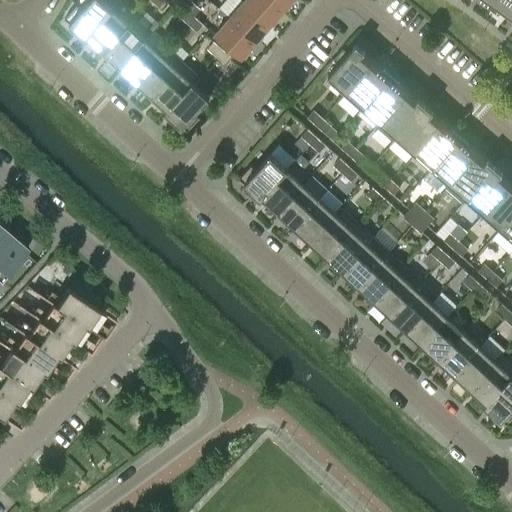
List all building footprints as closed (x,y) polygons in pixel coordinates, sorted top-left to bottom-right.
[(77,5),(64,18),(85,37),(112,7),(104,0),(89,0),(81,9),(77,5)] [(200,8),(191,0),(184,8),(194,16),(200,8)] [(242,0),(225,0),(218,8),(229,17),(257,42),(271,25),(244,1),(242,0)] [(286,9),(276,0),(244,0),(244,1),(271,25),(286,9)] [(293,0),(276,0),(286,9),(293,0)] [(511,0),(496,0),(492,6),(499,11),(500,10),(511,19),(511,18),(511,0)] [(112,7),(85,37),(86,38),(89,36),(104,50),(129,22),(112,7)] [(129,22),(104,50),(120,65),(145,37),(145,38),(151,32),(150,31),(158,22),(142,8),(129,22)] [(184,8),(178,15),(187,23),(194,16),(184,8)] [(194,16),(187,23),(196,31),(203,24),(194,16)] [(229,17),(215,34),(242,58),(257,42),(229,17)] [(145,37),(120,65),(136,79),(166,46),(166,45),(160,51),(145,38),(145,37)] [(216,56),(222,49),(213,41),(207,48),(216,56)] [(348,52),(343,48),(333,59),(338,63),(328,75),(345,90),(372,60),(362,52),(363,51),(355,44),(348,52)] [(166,46),(136,79),(152,94),(183,61),(166,46)] [(225,64),(231,57),(222,49),(216,56),(225,64)] [(372,60),(345,90),(362,105),(389,74),(384,69),(383,70),(372,60)] [(183,61),(152,94),(167,108),(165,110),(166,112),(193,82),(199,76),(183,61)] [(389,74),(362,105),(379,120),(406,90),(397,82),(398,81),(389,74)] [(193,82),(166,112),(187,131),(199,117),(195,113),(210,97),(193,82)] [(406,90),(379,120),(380,121),(375,126),(392,140),(424,104),(418,99),(417,100),(406,90)] [(394,142),(389,147),(406,162),(415,151),(414,150),(440,120),(431,112),(432,111),(424,104),(392,140),(394,142)] [(316,125),(323,118),(314,110),(307,117),(316,125)] [(332,126),(323,118),(316,125),(325,133),(332,126)] [(440,120),(414,150),(431,166),(459,135),(453,129),(452,131),(440,120)] [(317,137),(308,128),(301,136),(310,144),(317,137)] [(459,135),(431,166),(448,181),(475,151),(466,143),(467,142),(459,135)] [(317,137),(310,144),(319,152),(325,145),(317,137)] [(348,140),(341,147),(350,156),(357,148),(348,140)] [(366,156),(357,148),(350,156),(359,164),(366,156)] [(475,151),(448,181),(449,182),(445,187),(461,201),(493,165),(487,160),(486,161),(475,151)] [(251,165),(238,178),(259,198),(287,168),(271,153),(256,169),(251,165)] [(349,166),(340,157),(333,165),(342,173),(349,166)] [(287,168),(259,198),(260,199),(263,196),(278,210),(308,177),(292,162),(287,168)] [(493,165),(461,201),(464,203),(468,198),(482,211),(509,181),(500,173),(501,172),(493,165)] [(349,166),(342,173),(351,181),(358,173),(349,166)] [(382,171),(375,178),(384,186),(391,179),(382,171)] [(308,177),(278,210),(294,225),(319,197),(304,184),(309,178),(308,177)] [(400,187),(391,179),(384,186),(393,194),(400,187)] [(511,183),(509,181),(482,211),(500,226),(511,212),(511,183)] [(381,195),(372,187),(365,194),(375,202),(381,195)] [(381,195),(375,202),(383,210),(390,203),(381,195)] [(319,197),(294,225),(310,239),(340,206),(335,212),(319,197)] [(416,201),(409,209),(418,217),(425,210),(416,201)] [(340,206),(310,239),(326,254),(356,221),(340,206)] [(404,215),(402,216),(412,225),(418,217),(409,209),(404,215)] [(425,210),(418,217),(427,225),(434,218),(425,210)] [(511,212),(500,226),(511,237),(511,212)] [(418,217),(412,225),(421,233),(422,231),(427,225),(418,217)] [(356,221),(326,254),(342,269),(373,236),(356,221)] [(0,245),(12,232),(0,222),(0,245)] [(12,232),(0,245),(0,279),(28,247),(16,236),(15,238),(10,234),(12,233),(12,232)] [(450,233),(443,240),(453,248),(459,241),(450,233)] [(373,236),(342,269),(358,284),(389,251),(373,236)] [(459,241),(453,248),(461,256),(468,249),(459,241)] [(440,261),(446,253),(437,245),(430,252),(440,261)] [(389,251),(358,284),(374,299),(405,266),(389,251)] [(448,269),(455,261),(446,253),(440,261),(448,269)] [(484,264),(478,271),(487,279),(493,272),(484,264)] [(405,266),(374,299),(390,314),(421,281),(405,266)] [(493,272),(487,279),(496,287),(502,280),(493,272)] [(479,282),(470,274),(463,282),(472,290),(479,282)] [(421,281),(390,314),(406,329),(431,301),(437,295),(421,281)] [(479,282),(472,290),(481,298),(488,290),(479,282)] [(49,300),(55,304),(83,324),(86,325),(98,307),(70,288),(63,298),(54,292),(49,300)] [(431,301),(406,329),(422,343),(448,316),(457,305),(441,291),(437,295),(431,301)] [(504,319),(511,311),(502,303),(495,311),(504,319)] [(72,341),(83,324),(55,304),(49,313),(40,307),(34,315),(44,321),(69,339),(72,341)] [(448,316),(422,343),(439,358),(464,331),(448,316)] [(24,332),(30,336),(55,354),(58,355),(69,339),(44,321),(38,330),(29,324),(24,332)] [(464,331),(439,358),(455,373),(480,346),(464,331)] [(480,346),(455,373),(471,388),(501,355),(506,350),(490,335),(480,346)] [(44,371),(55,354),(30,336),(24,346),(15,339),(9,347),(16,352),(41,369),(44,371)] [(0,355),(0,365),(1,367),(27,384),(29,386),(41,369),(16,352),(9,361),(1,355),(0,355)] [(511,364),(501,355),(471,388),(486,402),(483,404),(484,405),(511,376),(511,375),(511,364)] [(15,401),(27,384),(1,367),(0,368),(0,390),(13,399),(15,401)] [(511,375),(511,376),(484,405),(505,424),(511,416),(511,375)] [(0,415),(1,416),(13,399),(0,390),(0,415)]
